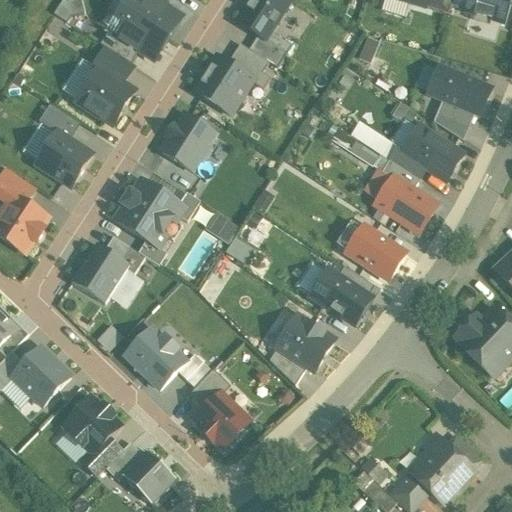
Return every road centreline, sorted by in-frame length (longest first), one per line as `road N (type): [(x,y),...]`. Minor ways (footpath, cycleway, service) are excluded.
road 1 (residential): [(37,308),(227,0)]
road 2 (residential): [(239,494),(37,308)]
road 3 (unclassified): [(399,339),(511,142)]
road 4 (unclassified): [(239,494),(399,339)]
road 5 (residential): [(399,339),(511,446)]
